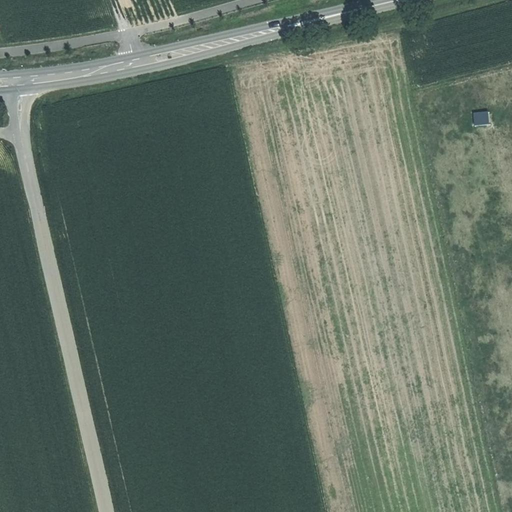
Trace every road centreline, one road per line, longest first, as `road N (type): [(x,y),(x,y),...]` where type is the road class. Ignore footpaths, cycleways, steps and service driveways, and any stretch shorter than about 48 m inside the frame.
road 1 (track): [(108,511),(21,139),(16,80)]
road 2 (secondary): [(397,0),(139,61),(0,81)]
